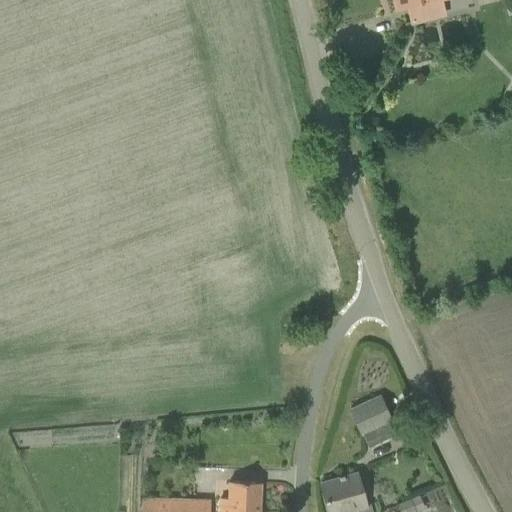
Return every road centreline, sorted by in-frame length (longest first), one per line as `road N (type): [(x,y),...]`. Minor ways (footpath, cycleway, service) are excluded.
road 1 (unclassified): [(380,297),(301,0)]
road 2 (unclassified): [(482,511),(380,297)]
road 3 (unclassified): [(308,511),(309,430),(331,362),(380,297)]
